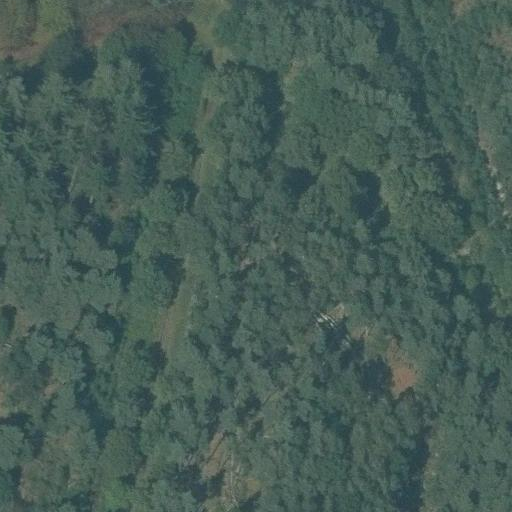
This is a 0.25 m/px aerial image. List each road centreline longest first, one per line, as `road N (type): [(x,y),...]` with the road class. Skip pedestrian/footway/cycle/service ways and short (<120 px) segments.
road 1 (track): [(131,511),(228,0)]
road 2 (track): [(238,69),(188,36),(0,58)]
